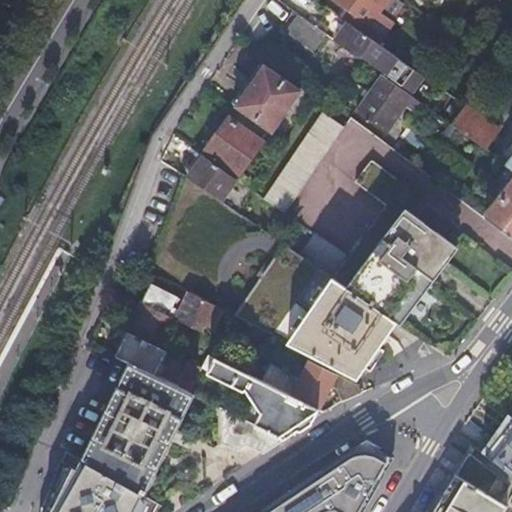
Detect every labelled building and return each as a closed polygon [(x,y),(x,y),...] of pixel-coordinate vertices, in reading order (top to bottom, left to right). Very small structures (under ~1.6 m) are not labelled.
[(0,0),(0,15),(6,20),(18,0),(0,0)] [(331,0),(348,13),(344,19),(351,24),(360,30),(380,45),(395,24),(392,22),(404,5),(396,0),(331,0)] [(386,77),(411,95),(424,77),(415,70),(406,64),(380,45),(360,30),(351,24),(344,19),(332,10),(323,24),(342,37),(338,42),(347,49),(359,58),(361,55),(387,74),(386,77)] [(328,36),(301,16),(288,34),(315,53),(328,36)] [(412,56),(406,64),(415,70),(421,63),(412,56)] [(264,69),(238,106),(277,134),(303,97),(264,69)] [(423,104),(411,95),(386,77),(359,113),(386,134),(407,105),(417,113),(423,104)] [(500,134),(467,109),(458,102),(445,119),(488,150),(500,134)] [(321,113),(262,196),(285,211),(342,129),(321,113)] [(233,123),(210,154),(244,178),(266,147),(233,123)] [(426,139),(410,127),(404,134),(420,147),(426,139)] [(164,161),(193,174),(203,152),(175,139),(164,161)] [(207,159),(191,180),(222,202),(239,180),(207,159)] [(355,185),(385,207),(391,199),(401,185),(370,163),(355,185)] [(511,189),(488,221),(511,239),(511,189)] [(262,196),(262,197),(284,213),(285,211),(262,196)] [(400,323),(404,326),(459,252),(391,199),(385,207),(386,209),(336,279),(400,323)] [(316,235),(301,256),(307,260),(322,240),(316,235)] [(322,240),(307,260),(333,278),(348,258),(322,240)] [(284,244),(234,318),(358,382),(400,323),(336,279),(333,278),(307,260),(301,256),(284,244)] [(128,333),(167,351),(182,323),(201,332),(204,327),(210,330),(212,326),(215,328),(223,312),(189,295),(176,319),(171,317),(176,307),(172,304),(174,299),(150,287),(128,333)] [(116,357),(129,363),(155,377),(167,351),(128,333),(116,357)] [(209,356),(202,371),(210,375),(243,392),(247,390),(262,416),(256,428),(284,441),(315,421),(318,415),(321,409),(264,382),(209,356)] [(346,401),(362,395),(355,386),(309,362),(301,378),(273,364),(264,382),(321,409),(332,388),(336,389),(344,402),(346,401)] [(81,463),(109,477),(115,481),(145,497),(194,396),(190,395),(155,377),(129,363),(81,463)] [(256,428),(220,409),(221,446),(236,452),(245,447),(262,456),(284,441),(256,428)] [(511,416),(496,436),(511,449),(511,416)] [(372,441),(267,511),(365,511),(396,461),(372,441)] [(433,511),(503,511),(510,501),(492,488),(503,470),(472,447),(433,511)] [(138,511),(145,497),(81,463),(57,511),(138,511)]
